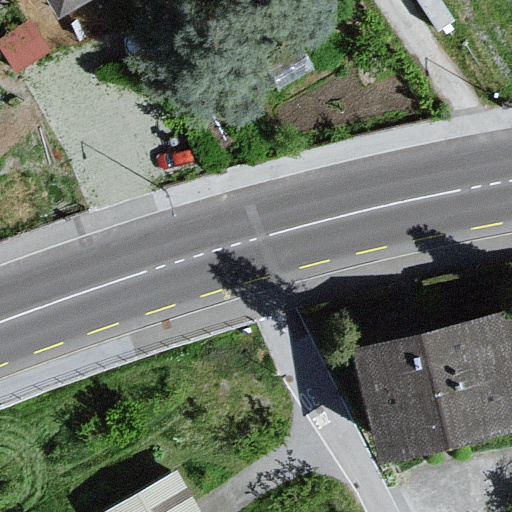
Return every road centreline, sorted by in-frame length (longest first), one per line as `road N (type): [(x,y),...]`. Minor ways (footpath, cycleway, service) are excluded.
road 1 (residential): [(375,511),(273,311),(251,239)]
road 2 (primary): [(511,180),(251,239)]
road 3 (primary): [(251,239),(0,322)]
